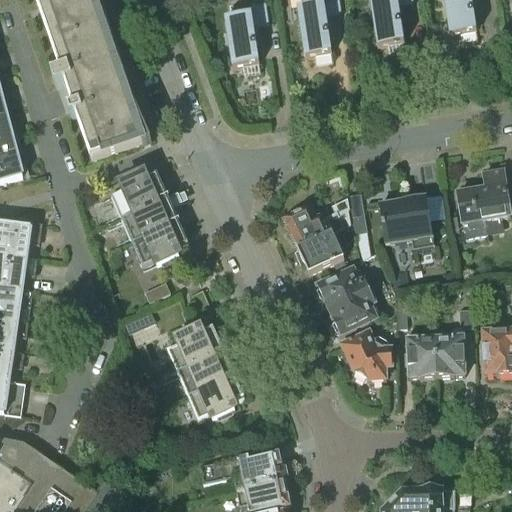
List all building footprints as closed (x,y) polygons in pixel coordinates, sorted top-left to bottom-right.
[(35,0),(61,75),(52,79),(56,91),(66,88),(74,112),(69,114),(72,123),(77,121),(92,166),(143,148),(144,151),(152,147),(122,79),(120,80),(92,0),(35,0)] [(301,0),(303,10),(298,11),(306,61),(316,60),(317,67),(332,65),(332,66),(334,66),(327,20),(341,18),(338,0),(301,0)] [(372,0),(370,0),(378,51),(389,49),(390,57),(405,54),(405,55),(406,55),(399,10),(414,7),(412,0),(372,0)] [(478,44),(471,0),(444,0),(450,39),(461,38),(462,45),(477,43),(477,44),(478,44)] [(249,7),(251,18),(225,22),(233,72),(244,71),(245,78),(260,76),(260,77),(261,77),(254,31),(269,29),(265,6),(251,8),(251,7),(249,7)] [(8,120),(0,121),(0,154),(16,150),(8,120)] [(16,150),(0,154),(0,187),(23,182),(24,185),(25,184),(16,150)] [(511,221),(503,175),(484,178),(486,193),(458,197),(463,229),(511,221)] [(122,222),(168,202),(158,178),(144,184),(142,181),(144,180),(144,178),(121,188),(122,190),(124,189),(125,192),(111,198),(122,222)] [(348,200),(349,203),(352,224),(365,222),(361,198),(348,200)] [(168,202),(122,222),(132,246),(179,226),(168,202)] [(427,202),(380,210),(386,249),(412,245),(414,254),(435,251),(427,202)] [(353,228),(352,224),(349,203),(334,210),(337,217),(325,222),(324,217),(316,221),(312,212),(284,224),(298,254),(333,238),(353,228)] [(354,230),(356,238),(362,265),(370,258),(365,222),(352,224),(353,228),(353,231),(354,230)] [(179,226),(132,246),(143,270),(157,264),(158,267),(156,268),(157,270),(179,260),(179,258),(177,259),(175,256),(189,250),(179,226)] [(0,259),(28,264),(33,229),(32,229),(31,232),(0,227),(0,259)] [(333,238),(298,254),(310,280),(345,264),(333,238)] [(28,264),(0,259),(0,291),(23,295),(28,264)] [(330,315),(371,296),(365,284),(361,286),(354,273),(318,289),(319,292),(317,293),(321,303),(324,304),(330,315)] [(410,294),(406,276),(392,278),(395,297),(410,294)] [(445,281),(446,287),(456,285),(455,276),(448,277),(445,281)] [(373,295),(385,290),(383,285),(371,290),(373,295)] [(387,294),(385,290),(373,295),(375,300),(387,294)] [(23,295),(0,291),(0,322),(19,326),(23,295)] [(161,305),(170,300),(166,291),(157,295),(161,305)] [(371,296),(330,315),(334,325),(333,329),(337,338),(340,339),(341,341),(378,324),(372,311),(377,308),(371,296)] [(407,314),(397,315),(398,333),(408,332),(407,314)] [(460,314),(460,333),(474,333),(472,314),(460,314)] [(155,327),(151,317),(139,323),(143,332),(155,327)] [(19,326),(0,322),(0,354),(15,356),(19,326)] [(224,356),(214,333),(213,332),(200,338),(198,334),(200,334),(199,332),(177,342),(178,344),(180,343),(181,346),(167,352),(177,376),(224,356)] [(499,335),(483,336),(484,356),(483,356),(484,370),(485,370),(485,379),(497,379),(497,380),(511,379),(511,339),(499,339),(499,335)] [(370,337),(342,349),(354,376),(356,377),(357,381),(363,385),(366,384),(369,385),(387,385),(386,373),(393,372),(392,353),(389,354),(389,347),(380,341),(373,343),(370,337)] [(436,343),(438,382),(455,382),(455,380),(466,380),(465,370),(466,370),(465,352),(464,352),(464,337),(452,337),(452,342),(436,343)] [(420,383),(438,382),(436,343),(420,343),(420,338),(408,339),(408,355),(408,373),(409,373),(409,383),(420,382),(420,383)] [(15,356),(0,354),(0,385),(10,387),(15,356)] [(234,380),(224,356),(177,376),(188,400),(234,380)] [(232,409),(245,404),(234,380),(188,400),(198,424),(212,418),(214,421),(212,422),(213,424),(216,422),(235,414),(234,412),(233,412),(232,409)] [(10,387),(0,385),(0,418),(5,419),(4,423),(5,423),(10,387)] [(0,511),(89,511),(99,498),(24,448),(0,442),(0,511)] [(180,477),(200,473),(202,482),(204,491),(234,484),(237,497),(280,487),(280,486),(286,481),(284,472),(280,471),(277,459),(250,465),(247,451),(178,466),(180,477)] [(235,511),(285,511),(280,487),(237,497),(240,510),(235,511)] [(454,511),(454,495),(444,496),(444,494),(420,495),(402,495),(385,511),(454,511)]
